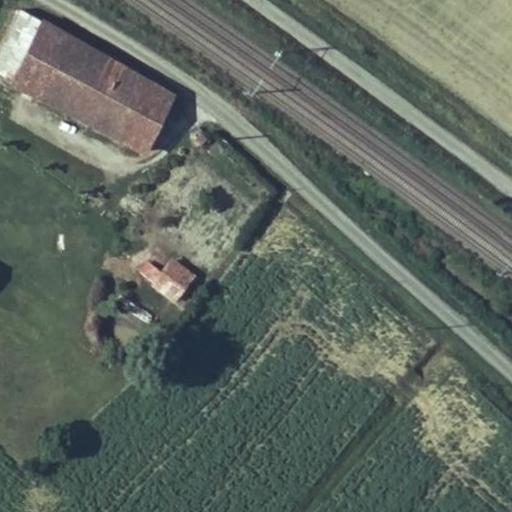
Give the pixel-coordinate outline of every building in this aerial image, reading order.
[(0,71),(0,84),(21,95),(55,31),(29,17),(0,71)] [(160,102),(91,50),(55,31),(21,95),(46,107),(55,90),(96,113),(88,129),(132,152),(160,102)] [(46,107),(88,129),(96,113),(55,90),(46,107)] [(163,307),(186,279),(159,257),(136,285),(163,307)] [(0,319),(15,296),(0,287),(0,319)]
